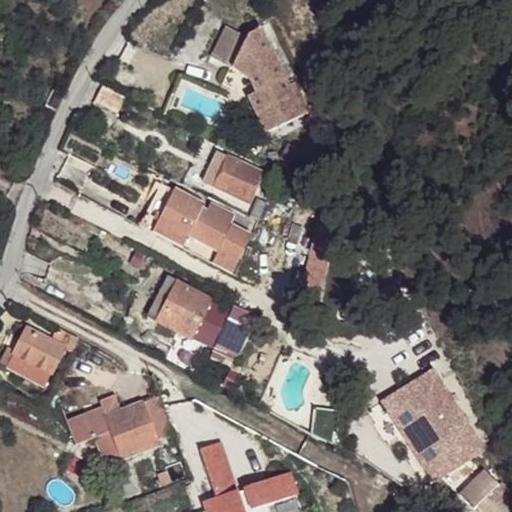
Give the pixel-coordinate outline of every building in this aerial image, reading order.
[(225,27),(210,57),(232,68),(231,69),(249,82),(255,93),(247,97),(265,133),(309,111),(295,82),(288,85),(259,29),(248,35),(246,38),(225,27)] [(103,87),(95,102),(117,113),(125,98),(103,87)] [(243,139),(241,143),(254,150),(256,145),(243,139)] [(281,158),(290,164),(298,150),(289,144),(281,158)] [(216,152),(202,183),(247,203),(261,173),(216,152)] [(274,184),(280,171),(271,167),(265,181),(274,184)] [(230,226),(235,216),(210,204),(207,211),(202,209),(204,205),(160,184),(139,227),(165,240),(167,235),(185,244),(188,237),(218,252),(238,261),(250,236),(230,226)] [(249,216),(258,220),(266,204),(257,199),(249,216)] [(185,244),(167,235),(165,240),(182,249),(185,244)] [(238,261),(218,252),(212,264),(231,274),(238,261)] [(167,277),(146,316),(156,321),(176,282),(167,277)] [(176,282),(156,321),(191,340),(193,337),(214,348),(230,314),(209,303),(210,300),(176,282)] [(236,367),(259,315),(234,304),(230,314),(214,348),(211,356),(236,367)] [(78,339),(60,330),(54,343),(25,328),(13,352),(7,349),(0,362),(0,363),(28,378),(34,367),(50,375),(64,349),(71,352),(78,339)] [(45,386),(50,375),(34,367),(28,378),(45,386)] [(114,397),(100,403),(102,408),(66,422),(75,445),(93,438),(104,434),(110,450),(117,447),(122,460),(159,445),(157,440),(173,434),(158,397),(142,403),(142,402),(120,411),(114,397)] [(335,445),(341,411),(315,407),(311,433),(335,445)] [(104,467),(122,460),(117,447),(110,450),(104,434),(93,438),(104,467)] [(267,511),(265,506),(268,505),(297,495),(289,474),(243,490),(244,491),(246,496),(239,498),(237,493),(237,492),(236,493),(219,443),(199,450),(216,498),(203,503),(205,511),(267,511)] [(171,482),(167,471),(157,475),(161,486),(171,482)] [(483,471),(459,495),(473,510),(478,506),(483,511),(511,511),(511,494),(501,483),(498,486),(483,471)]
